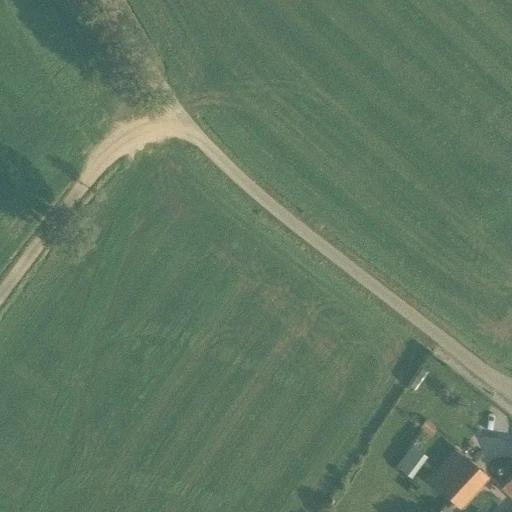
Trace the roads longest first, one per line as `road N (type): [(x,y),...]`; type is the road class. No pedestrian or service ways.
road 1 (unclassified): [(511,393),(219,160),(114,0)]
road 2 (track): [(0,308),(134,135),(180,106)]
